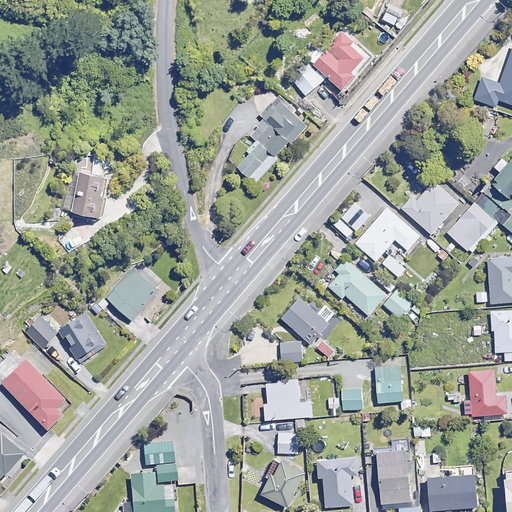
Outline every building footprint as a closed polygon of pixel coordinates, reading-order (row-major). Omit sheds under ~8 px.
[(338,32),(307,65),(313,70),(297,88),(307,98),(325,78),(340,91),(370,59),(353,43),(355,41),(341,28),(338,32)] [(511,46),(500,83),(481,76),(473,100),(496,108),(499,101),(511,105),(511,46)] [(257,140),(275,159),(306,127),(278,101),(272,107),(268,102),(258,113),(268,122),(254,137),(257,140)] [(275,159),(257,140),(246,152),(250,155),(237,168),(255,185),(277,161),(275,159)] [(511,157),(490,183),(506,197),(511,189),(511,157)] [(103,218),(109,175),(82,171),(75,214),(103,218)] [(422,232),(451,202),(429,180),(400,210),(422,232)] [(419,235),(387,207),(356,242),(377,260),(394,239),(407,250),(419,235)] [(480,224),(464,209),(443,232),(459,247),(480,224)] [(352,231),(337,217),(331,223),(347,237),(352,231)] [(511,255),(488,257),(491,303),(511,301),(511,255)] [(386,293),(345,258),(334,272),(338,276),(328,289),(342,300),(346,295),(368,314),(386,293)] [(158,291),(132,268),(106,298),(132,321),(158,291)] [(413,301),(396,287),(383,303),(399,317),(413,301)] [(329,322),(300,298),(283,320),(311,343),(329,322)] [(511,309),(490,310),(491,333),(494,333),(495,351),(504,351),(505,360),(511,359),(511,309)] [(59,334),(37,315),(24,330),(45,349),(59,334)] [(85,315),(60,330),(80,362),(104,347),(85,315)] [(301,339),(281,340),(282,361),(302,361),(301,339)] [(336,350),(324,340),(317,348),(329,359),(336,350)] [(373,367),(372,358),(359,358),(360,367),(373,367)] [(58,402),(13,363),(0,377),(0,390),(38,424),(58,402)] [(402,400),(399,364),(375,366),(378,402),(402,400)] [(493,369),(468,370),(471,415),(506,412),(504,394),(495,395),(493,369)] [(298,401),(298,379),(266,379),(267,418),(312,416),(311,401),(298,401)] [(461,400),(459,386),(446,388),(448,402),(461,400)] [(363,408),(362,388),(342,389),(343,409),(363,408)] [(339,397),(328,398),(329,408),(339,408),(339,397)] [(434,425),(414,425),(414,436),(434,436),(434,425)] [(299,452),(298,431),(278,432),(278,453),(299,452)] [(0,469),(17,453),(1,437),(0,438),(0,469)] [(406,448),(375,451),(376,465),(370,465),(371,476),(376,476),(379,504),(399,502),(399,511),(419,511),(418,500),(411,501),(406,448)] [(356,473),(355,457),(318,459),(319,475),(324,475),(325,506),(353,504),(352,495),(365,494),(363,473),(356,473)] [(303,471),(279,459),(272,471),(270,470),(259,491),(286,505),(303,471)] [(176,465),(157,466),(158,481),(178,480),(176,465)] [(157,511),(152,471),(125,475),(130,511),(157,511)] [(476,505),(474,473),(427,476),(429,508),(476,505)] [(511,511),(511,473),(500,475),(503,511),(511,511)]
